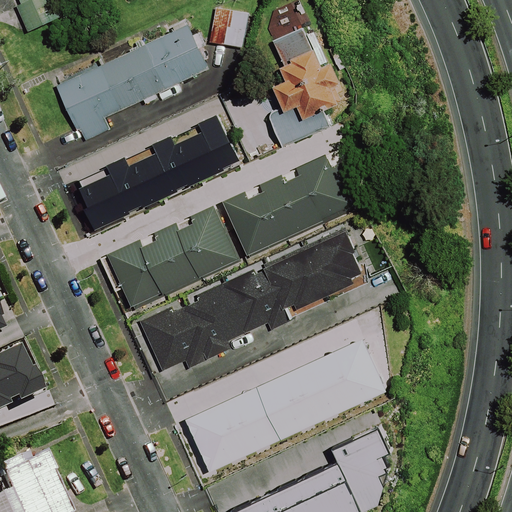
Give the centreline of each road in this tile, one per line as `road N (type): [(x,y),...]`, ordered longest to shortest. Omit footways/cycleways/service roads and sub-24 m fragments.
road 1 (primary): [(458,511),(492,376),(495,178),(460,32),(444,0)]
road 2 (residential): [(0,162),(160,511)]
